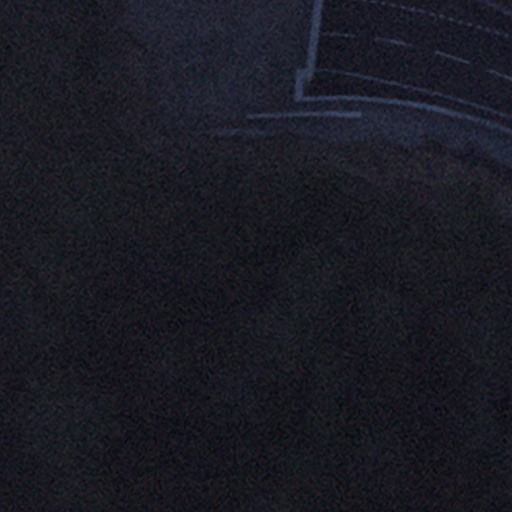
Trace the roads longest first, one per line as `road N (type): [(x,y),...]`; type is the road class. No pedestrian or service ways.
road 1 (tertiary): [(511,109),(370,55),(154,26)]
road 2 (tertiary): [(0,53),(154,26)]
road 3 (unclassified): [(403,0),(511,81)]
